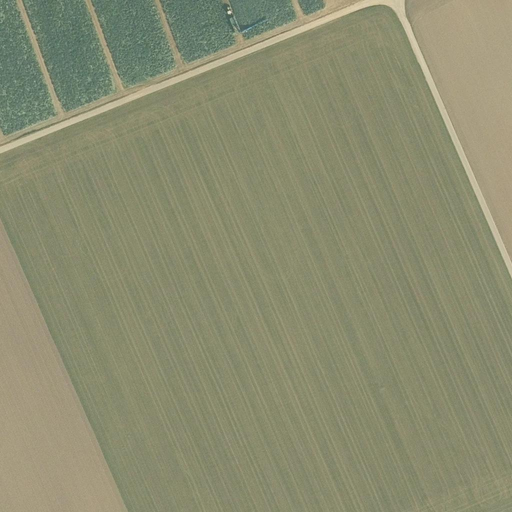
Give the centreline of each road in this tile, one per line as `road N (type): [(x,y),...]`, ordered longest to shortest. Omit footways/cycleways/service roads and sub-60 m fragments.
road 1 (track): [(0,150),(378,0)]
road 2 (track): [(393,0),(511,274)]
